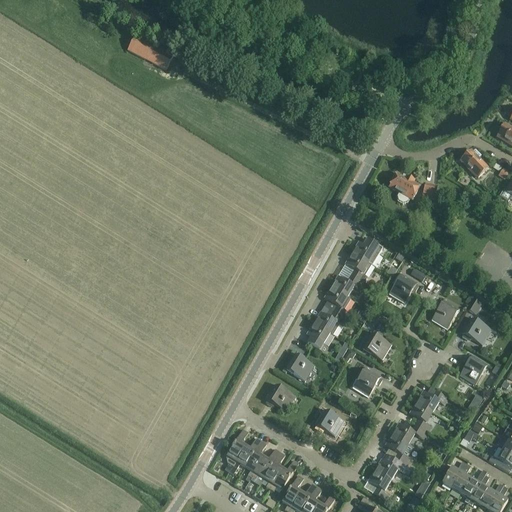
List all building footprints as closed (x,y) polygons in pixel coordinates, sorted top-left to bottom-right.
[(166,72),(174,57),(135,38),(128,52),(166,72)] [(499,135),(497,137),(511,145),(511,130),(504,126),(501,132),(499,132),(498,133),(499,135)] [(478,179),(487,170),(485,168),(480,163),(481,163),(470,152),(465,156),(464,156),(462,158),(462,159),(460,161),(475,176),(478,179)] [(397,203),(403,206),(408,204),(410,200),(413,202),(420,188),(414,185),(415,183),(408,180),(408,181),(397,175),(389,189),(398,194),(396,198),(397,203)] [(511,182),(506,192),(504,191),(500,198),(509,203),(511,199),(511,182)] [(434,201),(435,197),(438,187),(425,184),(422,198),(434,201)] [(359,244),(352,255),(372,268),(379,257),(383,250),(372,244),(367,241),(363,247),(368,249),(363,247),(359,244)] [(372,268),(352,255),(345,266),(355,272),(351,278),(363,286),(367,278),(365,277),(371,268),(372,268)] [(422,283),(425,278),(414,271),(410,276),(422,283)] [(416,293),(419,288),(416,286),(401,276),(389,296),(404,305),(413,291),(416,293)] [(347,284),(338,278),(331,289),(347,299),(348,299),(354,288),(359,292),(363,286),(351,278),(347,284)] [(380,295),(384,289),(376,285),(373,291),(380,295)] [(331,289),(324,300),(337,308),(333,314),(345,322),(350,315),(345,312),(351,302),(351,301),(348,299),(347,299),(331,289)] [(469,307),(474,300),(469,298),(465,305),(469,307)] [(443,303),(440,301),(437,306),(440,308),(432,322),(447,331),(459,312),(444,302),(443,303)] [(474,301),(467,312),(476,317),(482,306),(474,301)] [(345,322),(333,314),(328,311),(325,317),(320,314),(313,325),(330,336),(333,338),(340,327),(341,328),(345,322)] [(482,347),(488,339),(492,332),(472,320),(463,335),(464,336),(462,339),(467,342),(469,339),(482,347)] [(325,356),(329,349),(324,346),(330,336),(313,325),(307,337),(316,342),(312,348),(325,356)] [(379,336),(374,333),(373,336),(372,335),(363,351),(382,362),(392,347),(378,339),(379,336)] [(303,357),(298,354),(296,357),(295,356),(286,372),(305,384),(315,368),(301,360),(303,357)] [(471,359),(468,357),(465,362),(469,364),(460,377),(475,387),(487,368),(472,358),(471,359)] [(499,378),(503,373),(495,369),(492,374),(499,378)] [(353,390),(360,394),(368,399),(377,385),(380,387),(383,382),(380,381),(380,380),(371,375),(365,371),(357,383),(356,383),(352,388),(354,389),(353,390)] [(286,414),(291,406),(296,399),(276,387),(267,402),(268,403),(266,405),(271,409),(273,406),(286,414)] [(417,405),(433,415),(439,404),(444,407),(448,401),(431,390),(427,396),(423,394),(417,405)] [(427,435),(431,428),(426,425),(433,415),(417,405),(410,416),(419,421),(415,428),(427,435)] [(471,405),(468,410),(475,414),(478,409),(471,405)] [(496,413),(499,408),(493,405),(490,409),(496,413)] [(335,439),(345,424),(325,412),(316,427),(316,428),(315,430),(320,434),(322,431),(335,439)] [(412,433),(399,425),(392,437),(413,450),(414,450),(408,446),(415,436),(423,441),(427,435),(415,428),(412,433)] [(243,432),(227,458),(226,459),(228,465),(229,467),(233,469),(245,450),(240,447),(248,435),(243,432)] [(406,469),(410,462),(407,460),(413,450),(392,437),(386,447),(398,455),(394,462),(406,469)] [(245,469),(261,443),(256,440),(249,452),(245,450),(233,469),(237,471),(240,467),(245,469)] [(251,480),(263,461),(259,459),(267,446),(261,443),(245,469),(251,473),(248,478),(251,480)] [(511,457),(511,444),(508,443),(503,452),(511,457)] [(511,457),(503,452),(502,452),(498,450),(493,459),(492,458),(489,463),(509,476),(511,470),(511,457)] [(263,481),(280,454),(275,451),(267,464),(263,461),(251,480),(256,483),(259,478),(263,481)] [(270,491),(281,472),(277,470),(285,457),(280,454),(263,481),(269,484),(266,489),(270,491)] [(282,492),(299,466),(293,462),(285,475),(281,472),(270,491),(274,494),(277,489),(282,492)] [(391,467),(382,462),(375,473),(391,483),(397,472),(402,475),(406,469),(394,462),(391,467)] [(451,490),(466,466),(462,463),(457,472),(452,469),(442,485),(451,490)] [(461,496),(470,480),(465,477),(471,469),(466,466),(451,490),(461,496)] [(386,503),(390,496),(385,493),(391,483),(375,473),(368,484),(377,489),(374,495),(386,503)] [(475,484),(470,480),(461,496),(467,500),(465,503),(468,505),(470,502),(485,477),(481,475),(475,484)] [(485,477),(470,502),(468,505),(472,508),(474,504),(479,507),(488,491),(484,489),(489,480),(485,477)] [(289,511),(301,494),(297,492),(304,481),(298,478),(282,504),(288,507),(284,511),(289,511)] [(302,511),(317,489),(312,486),(305,497),(301,494),(289,511),(302,511)] [(486,511),(488,511),(503,488),(499,486),(494,495),(488,491),(479,507),(486,511)] [(501,511),(507,503),(502,500),(507,491),(503,488),(488,511),(501,511)] [(315,511),(319,505),(315,503),(322,492),(317,489),(302,511),(315,511)] [(324,508),(319,505),(315,511),(328,511),(336,500),(331,497),(324,508)]
